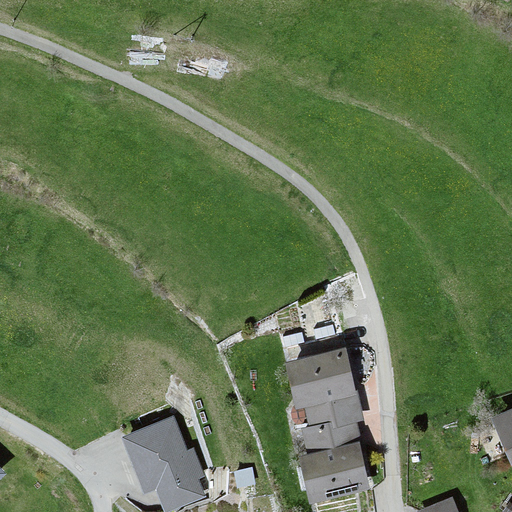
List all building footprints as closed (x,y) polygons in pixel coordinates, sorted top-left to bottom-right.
[(288,364),(300,428),(329,423),(330,429),(355,425),(342,355),(288,364)] [(511,416),(500,422),(511,450),(511,416)] [(201,496),(173,420),(125,437),(145,491),(157,486),(166,509),(201,496)] [(366,489),(355,425),(330,429),(329,423),(300,428),(313,498),(366,489)] [(430,511),(454,511),(450,503),(430,511)]
